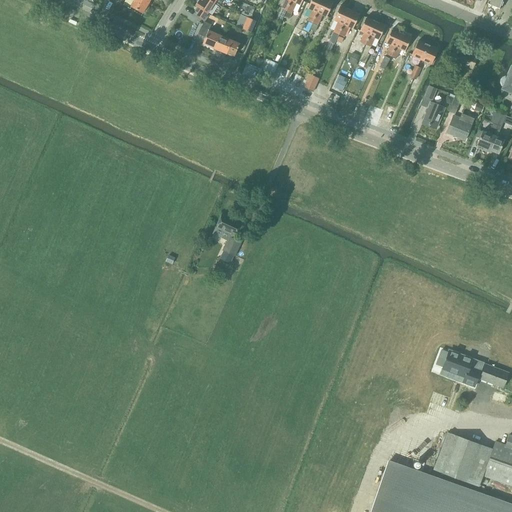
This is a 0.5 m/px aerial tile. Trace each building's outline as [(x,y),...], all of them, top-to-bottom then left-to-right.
[(149,2),(146,0),(125,0),(123,5),(129,9),(131,6),(142,13),(149,2)] [(214,3),(209,0),(198,0),(192,10),(195,12),(194,14),(201,19),(206,12),(207,13),(214,3)] [(283,17),(286,10),(286,11),(290,0),(284,0),(278,15),(283,17)] [(290,0),(286,11),(291,13),(295,3),(300,5),(302,0),(290,0)] [(308,31),(312,22),(322,0),(310,0),(307,8),(312,10),(307,20),(303,29),(308,31)] [(326,16),(332,2),(327,0),(322,0),(312,22),(317,24),(322,14),(326,16)] [(500,9),(503,0),(488,0),(487,3),(500,9)] [(334,44),(349,10),(340,6),(333,20),(338,22),(328,43),(334,45),(334,44)] [(241,15),(249,19),(251,14),(241,10),(240,15),(241,15)] [(352,28),(358,14),(349,10),(334,44),(339,46),(348,26),(352,28)] [(241,15),(236,26),(250,32),(255,21),(249,19),(241,15)] [(358,59),(365,45),(375,22),(366,17),(360,31),(364,33),(353,57),(358,59)] [(214,49),(219,36),(208,31),(210,24),(204,22),(200,27),(197,34),(205,37),(202,44),(214,49)] [(375,22),(365,45),(370,47),(374,37),(378,39),(384,26),(375,22)] [(391,56),(401,33),(392,29),(386,42),(390,44),(386,54),(391,56)] [(401,33),(391,56),(395,58),(400,49),(404,51),(411,37),(401,33)] [(219,36),(214,49),(226,54),(226,53),(234,56),(239,44),(219,36)] [(421,59),(427,45),(418,41),(411,55),(421,59)] [(427,45),(421,59),(431,64),(437,50),(427,45)] [(472,68),(476,57),(461,51),(456,63),(453,62),(444,85),(452,88),(457,76),(458,77),(462,64),(472,68)] [(270,61),(266,70),(273,73),(277,64),(270,61)] [(410,77),(413,78),(416,79),(421,68),(415,65),(410,77)] [(511,68),(507,78),(506,78),(504,79),(502,80),(502,82),(503,84),(504,86),(511,88),(509,91),(511,92),(511,68)] [(309,75),(304,88),(312,91),(318,79),(309,75)] [(437,88),(429,85),(425,97),(433,100),(437,88)] [(455,95),(448,111),(455,113),(461,97),(455,95)] [(435,129),(444,107),(430,102),(421,123),(435,129)] [(492,116),(499,120),(503,121),(505,116),(494,111),(492,116)] [(462,114),(460,119),(453,116),(446,133),(464,140),(473,118),(462,114)] [(497,125),(487,149),(498,154),(504,140),(497,137),(503,121),(499,120),(492,116),(490,122),(492,123),(497,125)] [(492,123),(488,133),(482,130),(476,145),(487,149),(497,125),(492,123)] [(216,228),(214,232),(215,235),(227,240),(222,251),(224,251),(220,259),(229,263),(233,255),(234,256),(240,243),(233,239),(234,237),(235,237),(242,224),(222,214),(215,228),(216,228)] [(474,387),(480,370),(479,370),(469,367),(472,360),(472,359),(449,351),(448,353),(441,350),(436,364),(443,367),(442,370),(442,369),(464,378),(463,382),(462,382),(474,387)] [(502,388),(508,373),(486,365),(480,379),(502,388)] [(511,486),(511,435),(509,435),(505,446),(495,442),(493,449),(447,433),(433,470),(478,487),(482,475),(511,486)] [(511,511),(511,503),(388,459),(369,511),(511,511)]
